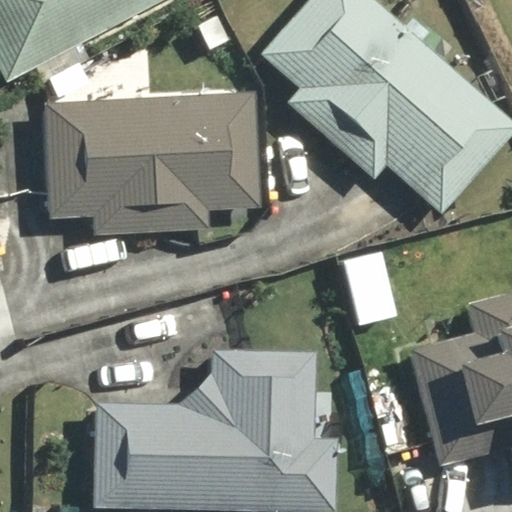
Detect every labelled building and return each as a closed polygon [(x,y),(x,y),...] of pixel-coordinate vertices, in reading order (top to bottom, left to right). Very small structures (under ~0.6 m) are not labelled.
[(0,0),(0,83),(157,0),(0,0)] [(501,133),(346,0),(297,0),(243,62),(281,95),(269,109),(357,185),(369,171),(425,219),(501,133)] [(237,99),(26,110),(32,226),(75,224),(76,241),(193,235),(192,217),(243,215),(237,99)] [(457,340),(394,357),(423,471),(489,454),(496,484),(511,479),(511,314),(507,296),(450,310),(457,340)] [(77,409),(74,511),(319,511),(321,445),(297,445),(298,359),(193,356),(193,379),(161,411),(77,409)]
